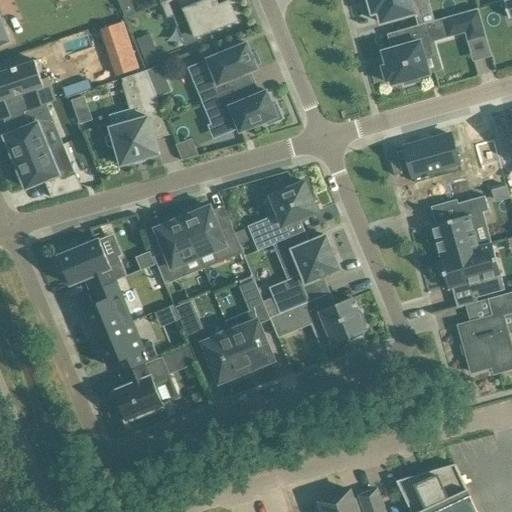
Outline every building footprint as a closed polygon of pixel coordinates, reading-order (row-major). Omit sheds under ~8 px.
[(200,0),(167,0),(161,2),(168,18),(173,16),(178,27),(190,22),(196,37),(238,20),(230,0),(219,5),(217,0),(205,0),(201,2),(200,0)] [(363,0),(367,12),(372,11),(373,13),(378,12),(381,23),(416,13),(412,0),(363,0)] [(511,0),(505,0),(497,2),(502,20),(511,16),(511,0)] [(486,35),(479,8),(461,13),(469,40),(486,35)] [(0,45),(11,41),(0,14),(0,45)] [(444,18),(389,33),(393,48),(383,51),(388,65),(383,67),(387,80),(392,79),(393,84),(404,81),(405,85),(420,81),(419,76),(430,73),(425,57),(433,55),(429,40),(449,34),(444,18)] [(94,30),(81,36),(88,53),(97,74),(100,80),(113,75),(94,30)] [(154,33),(139,36),(145,64),(160,61),(154,33)] [(203,104),(235,91),(238,90),(233,78),(258,68),(257,65),(261,63),(256,52),(252,53),(247,43),(208,59),(213,72),(193,80),(203,104)] [(36,60),(0,72),(0,100),(23,93),(28,110),(47,104),(56,101),(48,77),(42,79),(36,60)] [(138,90),(145,112),(162,108),(146,70),(136,74),(140,89),(138,90)] [(235,91),(203,104),(211,124),(221,120),(227,134),(240,128),(241,131),(266,121),(268,125),(283,119),(277,103),(273,105),(267,91),(239,102),(235,91)] [(84,97),(73,100),(81,123),(92,119),(84,97)] [(28,110),(24,112),(30,126),(5,136),(17,164),(50,150),(41,129),(55,123),(47,104),(28,110)] [(107,137),(109,145),(116,147),(121,165),(160,154),(149,116),(110,127),(112,132),(107,137)] [(495,118),(467,123),(478,181),(493,178),(491,168),(504,165),(495,118)] [(451,134),(405,147),(415,182),(433,177),(431,171),(460,163),(451,134)] [(86,188),(79,172),(62,179),(50,150),(17,164),(27,188),(45,180),(52,197),(86,188)] [(94,164),(84,169),(87,178),(98,174),(94,164)] [(317,211),(305,182),(271,195),(278,213),(248,226),(258,251),(283,241),(277,228),(317,211)] [(495,199),(511,195),(509,184),(492,189),(495,199)] [(440,257),(440,258),(492,243),(479,246),(472,224),(486,220),(484,212),(489,210),(485,196),(456,204),(460,217),(432,225),(441,257),(440,257)] [(198,207),(182,214),(199,256),(213,251),(218,263),(243,252),(240,243),(235,233),(232,224),(220,229),(210,206),(199,211),(198,207)] [(199,256),(182,214),(167,220),(168,224),(156,228),(166,251),(154,256),(166,284),(188,275),(183,263),(199,256)] [(244,229),(235,233),(240,243),(249,240),(244,229)] [(270,287),(280,313),(310,301),(303,284),(340,269),(327,235),(293,249),(303,273),(270,287)] [(91,291),(116,280),(128,276),(119,256),(108,260),(100,239),(78,248),(77,243),(61,250),(63,254),(59,256),(60,259),(56,261),(61,273),(65,272),(71,285),(86,278),(91,291)] [(492,243),(440,258),(441,261),(437,262),(440,275),(445,274),(449,289),(470,283),(474,298),(505,290),(492,243)] [(151,251),(137,257),(142,270),(156,264),(151,251)] [(133,321),(116,280),(91,291),(96,303),(84,308),(89,321),(85,322),(89,333),(93,331),(95,337),(133,321)] [(243,287),(251,307),(264,302),(256,282),(243,287)] [(511,291),(488,298),(493,316),(459,325),(472,372),(493,366),(495,373),(511,368),(511,346),(503,314),(511,311),(511,291)] [(331,292),(310,301),(280,313),(270,317),(279,338),(312,324),(322,348),(334,342),(334,343),(349,337),(351,340),(365,334),(363,331),(366,330),(364,327),(368,325),(362,311),(359,313),(353,298),(336,305),(331,292)] [(244,326),(231,332),(248,374),(263,368),(261,364),(274,359),(255,311),(240,317),(244,326)] [(180,318),(189,340),(204,334),(195,312),(180,318)] [(144,347),(133,321),(95,337),(98,342),(94,344),(99,354),(102,353),(107,365),(116,361),(121,374),(159,358),(153,343),(144,347)] [(248,374),(231,332),(203,343),(219,382),(232,376),(234,380),(248,374)] [(121,374),(127,386),(115,391),(119,402),(116,404),(121,418),(125,417),(127,420),(146,412),(147,416),(162,410),(160,406),(164,405),(155,383),(169,377),(161,357),(159,358),(121,374)] [(412,511),(478,511),(456,463),(424,473),(426,477),(417,482),(414,476),(397,480),(406,498),(412,511)] [(320,501),(323,511),(385,511),(377,489),(361,495),(361,496),(354,499),(351,490),(320,501)]
